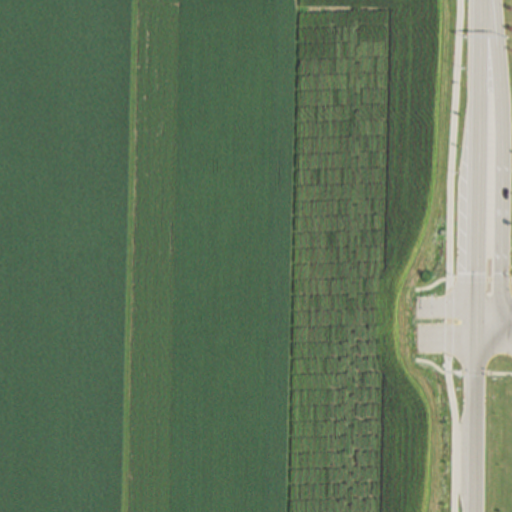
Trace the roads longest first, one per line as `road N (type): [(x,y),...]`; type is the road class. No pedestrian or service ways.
road 1 (secondary): [(489,0),(499,37),(507,305)]
road 2 (secondary): [(488,0),(479,305)]
road 3 (secondary): [(478,340),(476,511)]
